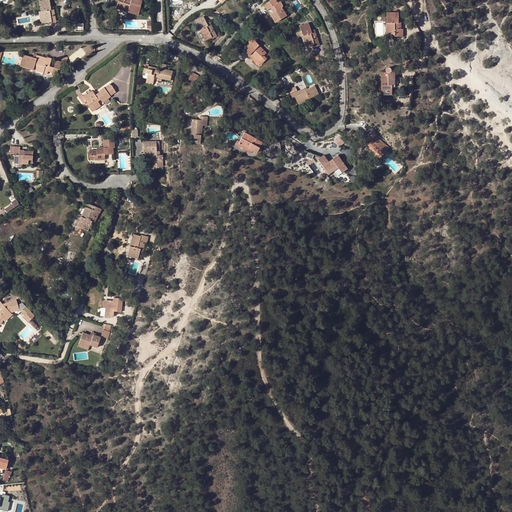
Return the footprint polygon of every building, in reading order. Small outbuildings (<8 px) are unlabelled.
[(51,22),(51,23),(56,23),(55,15),(53,15),(52,9),(50,9),(50,7),(48,0),(39,0),(41,11),(43,11),(45,20),(51,19),(51,22)] [(116,0),(118,1),(121,2),(119,8),(128,10),(127,12),(138,15),(140,6),(133,4),(131,3),(131,2),(126,0),(116,0)] [(271,0),(264,5),(267,10),(270,8),(275,16),(272,18),(275,23),(286,16),(281,8),(283,7),(280,1),(278,3),(276,0),(271,0)] [(121,2),(118,1),(115,9),(127,12),(128,10),(119,8),(121,2)] [(43,23),(51,22),(51,19),(45,20),(43,11),(41,11),(43,23)] [(395,36),(403,36),(403,29),(401,29),(399,29),(399,23),(396,23),(396,20),(399,20),(399,12),(387,12),(387,23),(389,23),(389,32),(392,32),(392,35),(395,35),(395,36)] [(194,20),(199,30),(201,29),(205,38),(210,35),(211,38),(212,39),(217,37),(213,30),(212,31),(209,25),(207,26),(206,23),(203,16),(194,20)] [(301,31),(296,33),(297,38),(303,36),(305,36),(308,45),(314,43),(314,45),(315,47),(320,46),(317,37),(315,38),(313,32),(312,33),(311,31),(309,23),(299,27),(301,31)] [(201,29),(199,30),(204,41),(211,38),(210,35),(205,38),(201,29)] [(305,36),(303,36),(306,48),(314,45),(314,43),(308,45),(305,36)] [(250,44),(244,50),(249,55),(250,54),(261,64),(266,59),(263,56),(266,53),(258,46),(259,45),(251,38),(247,41),(250,44)] [(22,67),(33,70),(34,65),(36,66),(36,68),(44,70),(43,73),(47,74),(48,71),(49,66),(51,59),(47,58),(37,55),(36,58),(26,55),(22,67)] [(62,62),(56,60),(54,67),(58,68),(58,69),(60,70),(62,62)] [(166,65),(161,64),(160,69),(159,71),(155,70),(156,68),(148,66),(147,69),(143,68),(142,73),(147,74),(145,84),(152,85),(154,78),(154,76),(158,77),(158,78),(170,80),(172,71),(165,70),(166,65)] [(381,95),(392,95),(392,87),(392,84),(394,84),(393,79),(395,79),(395,71),(392,71),(392,70),(391,69),(391,68),(391,67),(389,67),(388,67),(387,67),(386,68),(386,69),(386,70),(386,71),(386,72),(387,73),(388,73),(389,73),(389,74),(383,74),(383,84),(381,84),(381,95)] [(193,71),(192,79),(199,79),(200,72),(193,71)] [(100,91),(97,93),(106,100),(110,97),(110,96),(115,92),(114,90),(111,86),(110,84),(104,88),(103,87),(99,90),(100,91)] [(288,90),(292,98),(294,97),(297,95),(300,101),(308,97),(308,99),(319,94),(314,86),(307,89),(305,90),(304,89),(297,92),(296,91),(295,87),(288,90)] [(106,100),(97,93),(95,95),(92,91),(91,92),(87,94),(86,93),(79,98),(83,104),(86,102),(92,109),(99,104),(97,102),(100,100),(102,102),(106,100)] [(297,95),(294,97),(298,104),(308,99),(308,97),(300,101),(297,95)] [(200,144),(200,140),(200,136),(201,136),(202,126),(202,121),(206,121),(207,121),(207,117),(200,117),(199,120),(192,120),(191,130),(190,135),(193,135),(193,140),(193,141),(200,144)] [(244,132),(239,142),(238,143),(252,151),(256,154),(257,152),(262,143),(244,132)] [(374,132),(369,137),(372,139),(366,146),(381,157),(389,147),(376,137),(374,136),(376,134),(374,132)] [(114,148),(113,139),(103,140),(103,148),(98,148),(98,151),(96,151),(88,151),(89,156),(94,156),(94,160),(94,161),(104,160),(104,155),(112,154),(112,148),(114,148)] [(238,143),(239,142),(237,141),(234,144),(251,154),(252,151),(238,143)] [(143,153),(150,152),(153,152),(153,157),(151,157),(151,161),(152,161),(153,167),(163,167),(162,155),(159,155),(159,144),(158,142),(157,142),(143,142),(143,153)] [(24,153),(24,151),(24,150),(20,150),(20,147),(10,147),(10,154),(14,155),(14,160),(17,160),(17,163),(32,164),(33,151),(26,151),(26,153),(24,153)] [(322,167),(326,172),(336,166),(338,168),(341,173),(347,169),(338,156),(322,167)] [(336,166),(326,172),(328,175),(338,168),(336,166)] [(4,209),(6,213),(19,204),(16,199),(11,203),(12,204),(4,209)] [(81,216),(77,227),(88,231),(92,221),(95,222),(99,213),(97,212),(98,208),(86,203),(84,207),(87,208),(84,215),(86,216),(85,219),(81,216)] [(133,234),(130,246),(133,247),(135,238),(140,239),(140,236),(133,234)] [(133,247),(130,246),(127,256),(137,258),(139,251),(138,251),(138,249),(141,250),(143,243),(146,244),(148,237),(140,235),(140,236),(140,239),(135,238),(133,247)] [(149,245),(146,244),(143,243),(141,250),(138,249),(138,251),(139,251),(147,253),(149,245)] [(123,299),(113,298),(113,301),(106,300),(104,316),(111,317),(113,315),(114,311),(121,312),(123,299)] [(0,324),(1,325),(3,319),(10,313),(19,310),(17,304),(16,300),(2,304),(1,302),(0,303),(0,324)] [(19,310),(21,311),(26,306),(23,303),(17,304),(19,310)] [(31,320),(35,316),(26,306),(21,311),(24,315),(26,314),(31,320)] [(23,316),(28,322),(31,320),(26,314),(24,315),(23,316)] [(104,329),(103,329),(101,336),(107,338),(110,332),(109,331),(104,329)] [(97,347),(100,337),(96,335),(93,334),(93,336),(90,335),(83,332),(79,344),(89,347),(90,345),(97,347)] [(0,467),(6,469),(8,459),(1,457),(0,456),(0,467)] [(11,472),(9,471),(8,474),(5,473),(3,480),(8,481),(9,477),(10,477),(11,472)] [(0,509),(7,511),(10,502),(2,500),(0,500),(0,509)]
